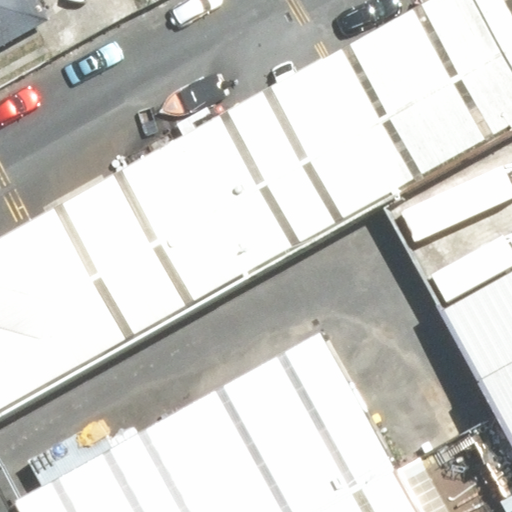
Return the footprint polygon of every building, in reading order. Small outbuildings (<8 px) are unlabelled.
[(0,424),(511,131),(511,0),(438,0),(0,251),(0,424)] [(18,0),(0,0),(0,58),(39,36),(18,0)] [(114,0),(121,11),(141,0),(114,0)] [(413,511),(314,339),(12,511),(413,511)] [(511,379),(468,404),(511,482),(511,379)]
